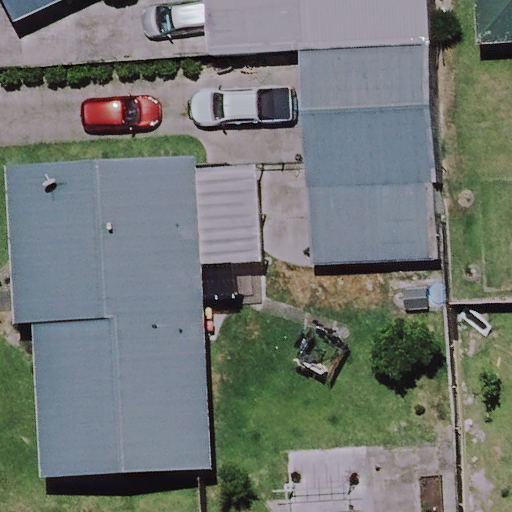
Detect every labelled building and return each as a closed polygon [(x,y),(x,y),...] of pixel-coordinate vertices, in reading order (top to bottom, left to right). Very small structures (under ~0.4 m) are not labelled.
[(3,0),(13,20),(62,0),(3,0)] [(300,57),(434,48),(430,0),(205,0),(210,64),(300,57)] [(511,46),(511,0),(480,0),(482,47),(511,46)] [(434,48),(300,57),(316,283),(450,273),(434,48)] [(210,476),(195,166),(12,175),(20,328),(39,327),(47,484),(210,476)] [(343,511),(340,462),(294,466),(297,511),(343,511)]
